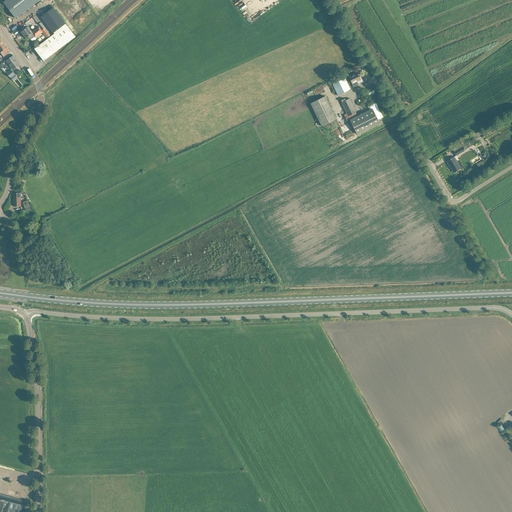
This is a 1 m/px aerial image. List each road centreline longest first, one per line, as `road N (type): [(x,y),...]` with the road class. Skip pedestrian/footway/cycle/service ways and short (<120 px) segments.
road 1 (secondary): [(0,292),(149,305),(511,292)]
road 2 (unclassified): [(511,314),(493,307),(194,319),(25,314)]
road 3 (unclassified): [(511,166),(448,195),(329,0)]
road 4 (tertiary): [(36,511),(25,314)]
road 5 (tertiary): [(0,204),(41,98),(35,76),(0,29)]
